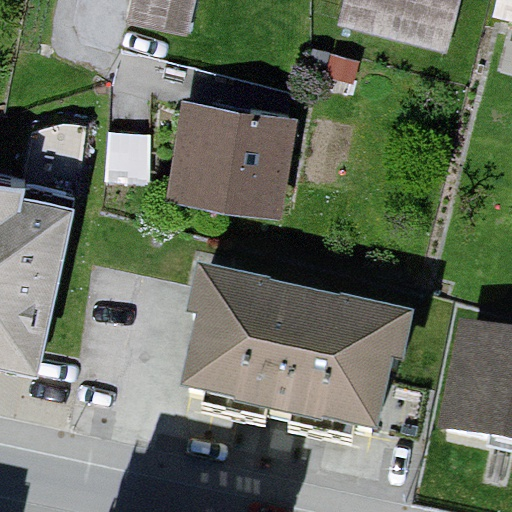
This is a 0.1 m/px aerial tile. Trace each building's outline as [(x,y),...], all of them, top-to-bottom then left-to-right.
[(132,0),(127,21),(181,30),(191,32),(197,0),(132,0)] [(344,0),(338,23),(446,50),(459,0),(344,0)] [(511,20),(500,69),(511,71),(511,20)] [(297,112),(182,96),(168,197),(281,211),(297,112)] [(149,130),(107,130),(104,184),(147,184),(149,130)] [(0,354),(39,363),(74,201),(21,189),(23,178),(0,173),(0,354)] [(239,290),(199,282),(187,332),(197,334),(180,406),(380,449),(388,415),(396,377),(404,379),(415,329),(239,290)] [(511,344),(457,333),(432,442),(511,457),(511,344)]
